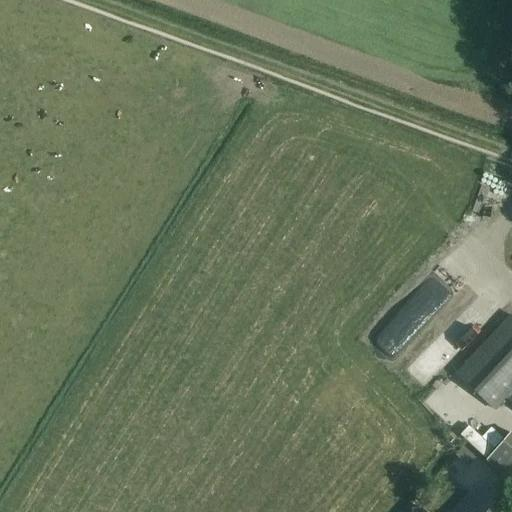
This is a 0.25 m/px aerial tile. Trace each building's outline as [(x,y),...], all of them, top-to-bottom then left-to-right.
[(456,358),(504,304),(485,287),(437,342),(456,358)] [(494,411),(506,398),(511,403),(511,315),(511,314),(455,375),(494,411)] [(469,425),(461,434),(487,456),(503,438),(492,428),(484,438),(469,425)] [(511,433),(510,432),(486,461),(511,483),(511,433)] [(463,446),(455,455),(468,466),(475,457),(463,446)] [(508,511),(482,489),(463,511),(508,511)]
